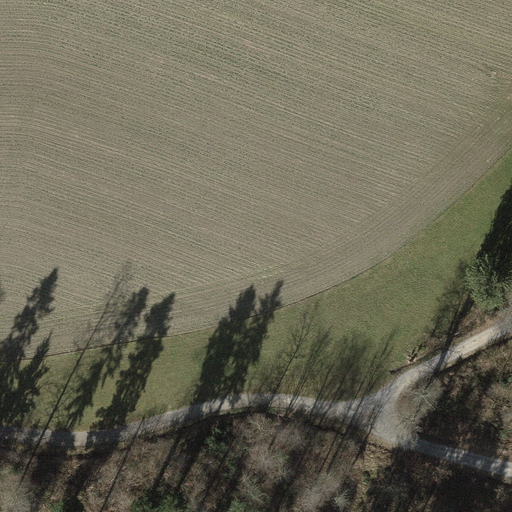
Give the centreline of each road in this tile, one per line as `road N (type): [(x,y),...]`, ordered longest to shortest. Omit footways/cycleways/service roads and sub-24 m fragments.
road 1 (track): [(511,472),(332,411),(280,402),(203,409),(90,439),(0,434)]
road 2 (track): [(511,326),(428,366),(350,417)]
